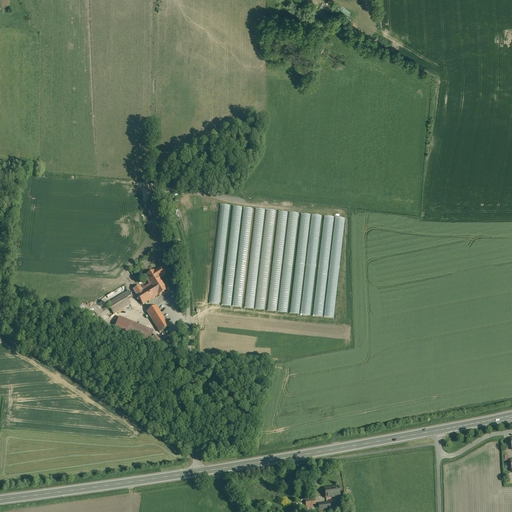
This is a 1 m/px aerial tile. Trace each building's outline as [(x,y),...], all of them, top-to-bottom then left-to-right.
[(154,271),(145,277),(149,285),(141,290),(139,286),(133,290),(142,306),(167,290),(159,279),(166,275),(162,269),(156,273),(154,271)] [(124,294),(107,304),(114,315),(131,304),(124,294)] [(169,327),(156,307),(147,312),(160,333),(169,327)] [(117,318),(112,331),(148,344),(152,330),(117,318)] [(176,330),(169,334),(171,338),(178,334),(176,330)] [(498,465),(489,466),(490,494),(493,494),(493,498),(495,498),(495,500),(499,500),(498,465)] [(487,471),(478,471),(479,498),(485,498),(488,498),(487,471)] [(477,507),(476,479),(468,479),(468,498),(472,498),(472,507),(477,507)] [(338,487),(324,489),(326,498),(340,496),(338,487)] [(314,500),(305,501),(306,508),(312,507),(312,505),(315,504),(314,500)]
